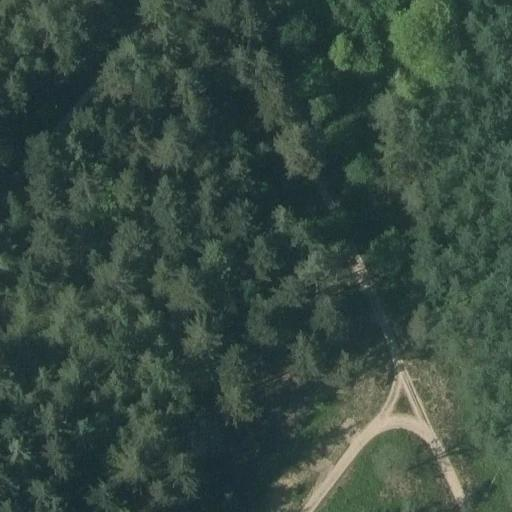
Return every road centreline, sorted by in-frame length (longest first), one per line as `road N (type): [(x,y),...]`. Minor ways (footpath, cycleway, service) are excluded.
road 1 (track): [(427,433),(243,0)]
road 2 (track): [(308,511),(378,423),(409,421),(427,433)]
